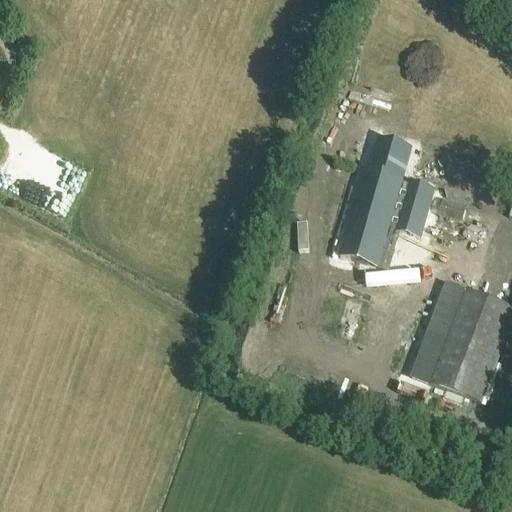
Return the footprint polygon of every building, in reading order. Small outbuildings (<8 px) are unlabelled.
[(400,185),(409,153),(379,145),(370,176),(365,175),(342,258),(383,269),(394,232),(419,239),(432,194),(400,185)] [(466,210),(442,203),(438,219),(462,227),(466,210)] [(463,242),(491,248),(493,237),(465,231),(463,242)] [(445,287),(428,334),(443,340),(461,293),(453,290),(445,287)] [(511,323),(511,311),(461,293),(426,387),(482,408),(511,323)]
